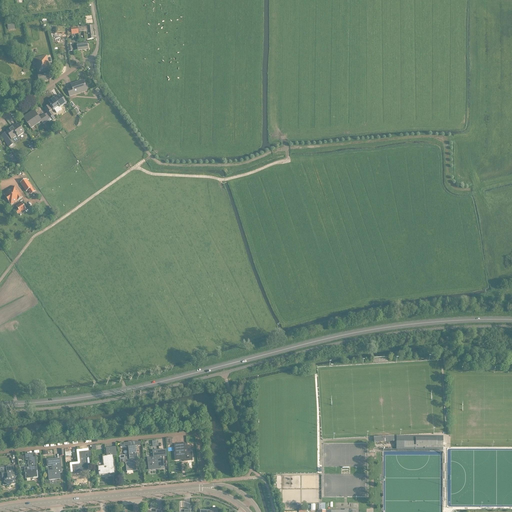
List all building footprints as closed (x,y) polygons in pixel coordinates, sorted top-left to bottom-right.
[(91,26),(70,29),(71,35),(78,34),(78,33),(85,32),(86,40),(93,39),(91,26)] [(33,59),(33,60),(31,60),(33,66),(34,65),(39,82),(48,80),(47,73),(46,72),(50,71),(46,56),(33,59)] [(71,88),(66,89),(69,97),(86,91),(83,81),(70,85),(71,88)] [(54,99),(53,98),(48,102),(51,106),(50,106),(53,110),(54,110),(56,113),(61,110),(59,108),(65,104),(60,95),(54,99)] [(51,110),(48,105),(43,108),(47,113),(50,117),(49,118),(51,120),(52,121),(55,119),(50,111),(51,110)] [(39,118),(33,110),(23,118),(30,129),(41,122),(43,125),(48,121),(48,122),(51,120),(49,118),(50,117),(47,113),(44,115),(39,118)] [(17,136),(17,137),(23,133),(18,124),(12,128),(11,127),(6,131),(12,139),(17,136)] [(5,133),(0,136),(8,148),(13,144),(5,133)] [(25,192),(31,188),(25,179),(20,183),(25,192)] [(11,188),(2,193),(10,205),(22,197),(15,186),(11,189),(11,188)] [(15,211),(17,215),(25,209),(21,203),(16,207),(17,209),(15,211)] [(403,441),(396,441),(396,447),(402,447),(441,447),(441,437),(425,437),(403,437),(403,441)] [(183,461),(192,461),(191,453),(184,454),(184,451),(187,451),(186,444),(184,444),(174,445),(175,461),(183,460),(183,461)] [(128,455),(124,455),(124,458),(125,463),(125,467),(126,467),(126,471),(135,470),(135,466),(135,465),(135,462),(134,462),(134,460),(137,459),(136,446),(128,447),(128,455)] [(104,466),(98,467),(99,475),(114,474),(112,456),(113,456),(112,448),(107,449),(106,449),(106,457),(103,457),(104,466)] [(153,458),(148,458),(148,462),(149,470),(157,469),(157,467),(163,466),(162,450),(153,451),(153,458)] [(79,464),(71,465),(71,472),(80,472),(80,469),(88,469),(86,451),(78,452),(79,464)] [(28,468),(24,469),(25,479),(33,478),(37,478),(36,471),(35,454),(25,455),(26,460),(28,460),(28,467),(28,468)] [(60,459),(47,460),(47,466),(51,466),(51,470),(48,470),(49,480),(60,479),(60,474),(59,473),(61,472),(60,459)] [(15,484),(13,467),(6,468),(6,471),(1,472),(2,485),(6,485),(9,488),(11,484),(15,484)]
